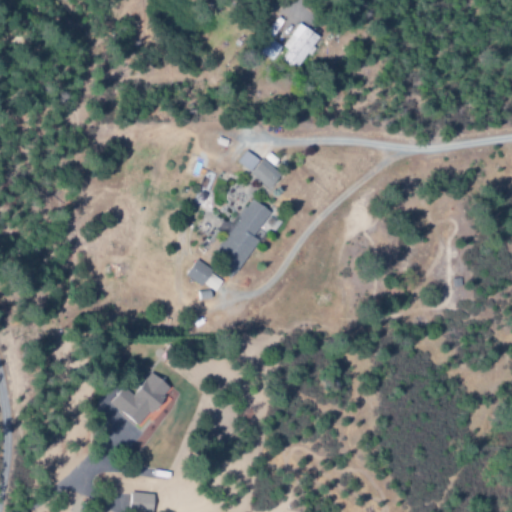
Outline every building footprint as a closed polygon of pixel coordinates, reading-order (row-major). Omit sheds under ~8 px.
[(320,38),(300,23),(283,47),(288,51),(282,59),(298,70),(320,38)] [(234,166),(270,188),(279,173),(243,152),(234,166)] [(256,240),(251,238),(267,212),(247,200),(213,255),(238,270),(256,240)] [(183,276),(200,288),(210,272),(193,260),(183,276)] [(129,426),(162,388),(143,372),(124,394),(115,386),(102,402),(129,426)] [(130,511),(144,511),(148,495),(124,492),(122,511),(130,511)]
